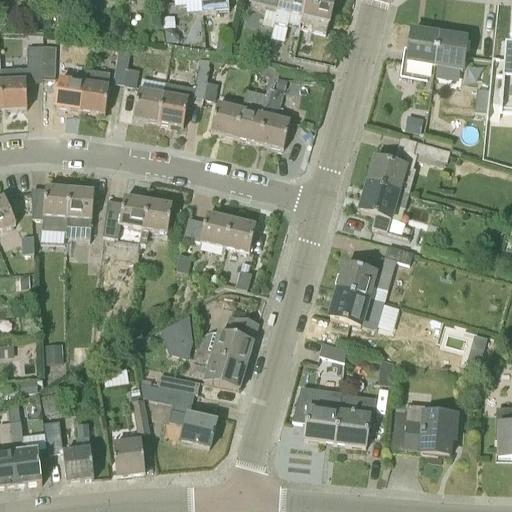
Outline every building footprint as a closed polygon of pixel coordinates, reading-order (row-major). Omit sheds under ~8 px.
[(172,0),(174,8),(201,5),(200,0),(172,0)] [(200,0),(201,5),(202,17),(215,16),(215,4),(228,3),(227,0),(200,0)] [(275,17),(279,0),(252,0),(250,11),(275,17)] [(301,23),(306,0),(279,0),(275,17),(273,28),(287,32),(288,28),(299,31),(300,28),(301,23)] [(306,0),(301,23),(300,28),(311,30),(310,35),(323,38),(331,0),(306,0)] [(179,45),(178,38),(171,32),(164,33),(166,46),(179,45)] [(434,71),(438,40),(410,36),(406,67),(434,71)] [(438,40),(434,71),(462,75),(466,43),(438,40)] [(228,57),(230,44),(224,43),(216,49),(215,55),(228,57)] [(511,45),(505,45),(499,113),(511,114),(511,45)] [(42,87),(42,83),(43,50),(27,51),(28,73),(0,73),(0,97),(1,114),(25,112),(26,87),(42,87)] [(43,50),(42,83),(53,84),(54,50),(43,50)] [(123,90),(126,73),(129,56),(117,54),(112,88),(123,90)] [(202,104),(206,86),(209,70),(197,68),(193,92),(165,87),(163,97),(162,97),(157,126),(182,131),(186,106),(187,101),(202,104)] [(259,78),(268,80),(275,81),(276,75),(276,72),(263,69),(263,72),(261,71),(259,78)] [(83,85),(85,74),(60,70),(54,111),(79,115),(83,85)] [(126,73),(123,90),(135,92),(138,75),(126,73)] [(83,85),(79,115),(104,118),(109,89),(107,89),(109,77),(85,74),(83,85)] [(278,81),(275,93),(282,95),(285,83),(278,81)] [(206,86),(202,104),(214,106),(217,88),(206,86)] [(267,109),(278,112),(282,95),(275,93),(272,92),(270,99),(267,109)] [(157,126),(162,97),(138,93),(132,122),(157,126)] [(267,109),(270,99),(264,98),(246,93),(241,112),(234,141),(258,147),(265,118),(267,109)] [(486,119),(488,94),(476,93),(473,118),(486,119)] [(234,141),(241,112),(217,107),(210,136),(234,141)] [(282,153),(289,124),(265,118),(258,147),(282,153)] [(419,140),(422,123),(407,119),(403,136),(419,140)] [(367,187),(408,198),(415,174),(412,173),(416,159),(446,167),(449,155),(399,141),(392,167),(373,162),(373,163),(374,164),(367,187)] [(403,214),(408,198),(367,187),(359,215),(375,220),(371,233),(388,238),(396,211),(403,214)] [(67,231),(69,194),(44,192),(44,197),(30,196),(30,223),(42,224),(41,235),(65,236),(65,231),(67,231)] [(69,194),(67,231),(90,233),(93,196),(69,194)] [(0,202),(0,234),(15,228),(3,201),(0,202)] [(143,233),(148,205),(124,201),(122,207),(107,204),(103,242),(118,245),(121,229),(143,233)] [(148,205),(143,233),(168,238),(173,210),(148,205)] [(224,252),(231,224),(206,218),(199,247),(223,253),(224,252)] [(224,252),(223,253),(248,259),(255,230),(231,224),(224,252)] [(21,258),(32,258),(32,241),(21,242),(21,258)] [(338,294),(370,303),(373,291),(386,295),(395,265),(408,269),(411,257),(386,250),(383,262),(384,262),(379,279),(344,268),(343,270),(344,270),(338,294)] [(187,280),(191,262),(178,260),(175,278),(187,280)] [(247,293),(251,280),(239,277),(235,290),(247,293)] [(30,293),(29,280),(19,281),(20,293),(30,293)] [(370,304),(370,303),(338,294),(329,323),(362,332),(363,330),(375,334),(383,308),(370,304)] [(197,356),(245,370),(257,328),(229,319),(223,338),(216,336),(212,336),(209,337),(204,340),(200,344),(199,348),(199,349),(197,356)] [(487,343),(474,339),(470,352),(483,356),(487,343)] [(344,369),(345,354),(322,347),(318,361),(344,369)] [(62,367),(60,348),(44,350),(46,368),(62,367)] [(237,398),(245,370),(197,356),(199,349),(199,348),(194,365),(204,368),(205,364),(208,365),(201,388),(237,398)] [(390,390),(393,366),(380,364),(376,389),(390,390)] [(191,399),(193,399),(196,399),(199,387),(159,378),(156,391),(181,397),(191,399)] [(36,397),(35,384),(19,385),(20,398),(36,397)] [(181,397),(156,391),(140,387),(142,403),(172,408),(168,424),(182,427),(178,446),(208,452),(215,425),(189,419),(193,399),(191,399),(188,409),(179,407),(181,397)] [(54,398),(41,400),(44,417),(57,415),(54,398)] [(340,407),(341,399),(340,399),(338,416),(308,412),(303,445),(335,449),(340,407)] [(340,407),(335,449),(366,453),(371,419),(369,418),(370,413),(374,414),(375,403),(341,399),(340,407)] [(137,440),(149,437),(143,403),(130,406),(137,440)] [(456,447),(458,418),(424,415),(425,410),(409,409),(405,453),(419,454),(419,457),(449,460),(450,447),(456,447)] [(7,414),(9,427),(15,491),(41,488),(37,453),(25,454),(24,448),(23,448),(19,412),(7,414)] [(511,412),(495,412),(494,427),(498,427),(497,462),(511,462),(511,412)] [(58,425),(50,426),(43,427),(45,443),(48,458),(55,457),(63,456),(62,456),(60,441),(58,425)] [(0,492),(15,491),(9,427),(0,427),(0,492)] [(76,454),(62,456),(63,456),(66,485),(93,482),(88,428),(76,430),(78,441),(75,442),(76,454)] [(115,480),(144,477),(141,443),(112,446),(115,480)]
